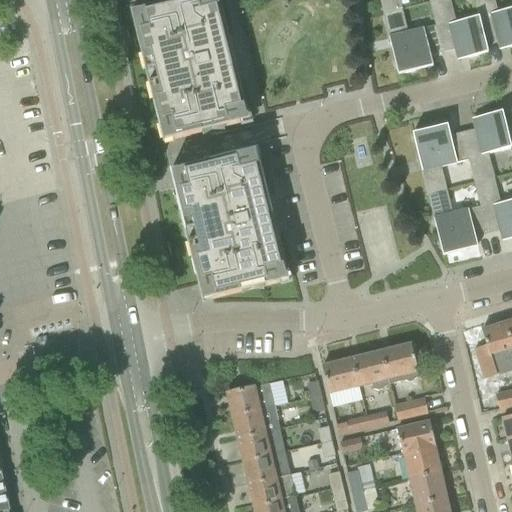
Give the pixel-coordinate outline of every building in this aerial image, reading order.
[(249,122),(230,45),(218,0),(180,0),(171,0),(168,0),(169,3),(131,13),(130,13),(131,16),(162,142),(162,144),(164,144),(202,134),(202,138),(212,132),(224,132),(223,129),(249,122)] [(378,0),(382,15),(401,10),(398,0),(427,0),(428,3),(429,3),(428,0),(378,0)] [(484,44),(477,18),(472,0),(477,18),(474,19),(455,24),(448,0),(442,0),(429,3),(442,54),(454,51),(457,62),(487,55),(484,44)] [(493,0),(472,0),(477,18),(484,44),(496,41),(498,50),(499,52),(508,49),(511,48),(511,9),(497,14),(493,0)] [(401,10),(382,15),(388,40),(391,49),(397,75),(397,77),(402,75),(414,72),(432,68),(432,66),(429,58),(442,54),(429,3),(428,3),(435,28),(422,31),(422,32),(407,35),(401,10)] [(503,124),(504,124),(501,113),(471,121),(474,131),(461,134),(468,160),(474,185),(493,180),(487,155),(509,149),(511,161),(511,158),(510,149),(503,124)] [(511,121),(504,124),(503,124),(510,149),(511,158),(511,121)] [(461,134),(449,137),(447,127),(429,131),(428,130),(416,133),(416,134),(412,135),(427,196),(446,192),(440,167),(468,160),(461,134)] [(203,303),(211,301),(241,294),(242,297),(252,291),(263,292),(262,288),(288,282),(256,151),(230,157),(229,154),(219,160),(208,159),(209,163),(169,172),(170,174),(170,175),(201,301),(202,303),(203,303)] [(511,240),(511,202),(500,205),(493,180),(474,185),(480,210),(487,236),(499,233),(501,243),(511,240)] [(474,239),(487,236),(480,210),(452,217),(446,192),(427,196),(442,258),(477,249),(474,239)] [(388,207),(358,211),(363,259),(394,255),(388,207)] [(485,347),(474,351),(483,381),(494,378),(492,371),(511,365),(511,352),(511,348),(504,325),(480,332),(485,347)] [(415,380),(418,379),(410,346),(381,353),(388,386),(404,383),(408,384),(412,383),(415,380)] [(385,387),(388,386),(381,353),(351,360),(358,389),(372,386),(373,391),(377,392),(382,391),(385,387)] [(351,360),(321,368),(323,376),(326,387),(328,397),(358,389),(351,360)] [(308,399),(319,396),(317,383),(305,386),(308,399)] [(231,418),(274,407),(268,385),(226,395),(231,418)] [(511,408),(511,391),(495,397),(499,412),(511,408)] [(311,413),(322,411),(319,396),(308,399),(311,413)] [(423,401),(393,408),(397,423),(426,416),(423,401)] [(237,440),(279,430),(274,407),(231,418),(237,440)] [(385,414),(365,419),(368,430),(388,425),(385,414)] [(506,442),(511,440),(511,417),(501,420),(506,442)] [(365,419),(335,426),(338,437),(368,430),(365,419)] [(401,456),(434,449),(429,423),(395,431),(401,456)] [(317,430),(320,445),(330,442),(326,428),(317,430)] [(279,430),(237,440),(242,463),(284,453),(279,430)] [(341,458),(362,453),(359,441),(338,446),(341,458)] [(330,442),(320,445),(323,459),(333,457),(330,442)] [(407,482),(440,474),(434,449),(401,456),(407,482)] [(289,475),(284,453),(242,463),(247,486),(289,475)] [(341,487),(339,483),(337,472),(325,475),(329,490),(341,487)] [(357,472),(346,474),(351,495),(362,492),(374,490),(371,479),(359,482),(357,472)] [(413,508),(446,500),(440,474),(407,482),(413,508)] [(253,509),(294,499),(289,475),(247,486),(253,509)] [(0,511),(8,511),(1,480),(0,480),(0,511)] [(334,511),(346,511),(341,487),(329,490),(334,511)] [(366,511),(362,492),(351,495),(354,511),(366,511)] [(253,511),(297,511),(294,499),(253,509),(253,511)] [(414,511),(448,511),(446,500),(413,508),(414,511)]
